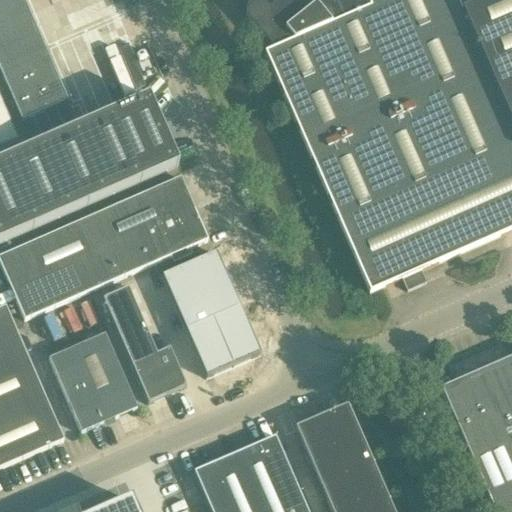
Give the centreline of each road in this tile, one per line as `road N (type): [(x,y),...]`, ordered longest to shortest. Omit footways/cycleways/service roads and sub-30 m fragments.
road 1 (unclassified): [(311,375),(139,0)]
road 2 (unclassified): [(0,510),(311,375)]
road 3 (unclassified): [(311,375),(511,288)]
